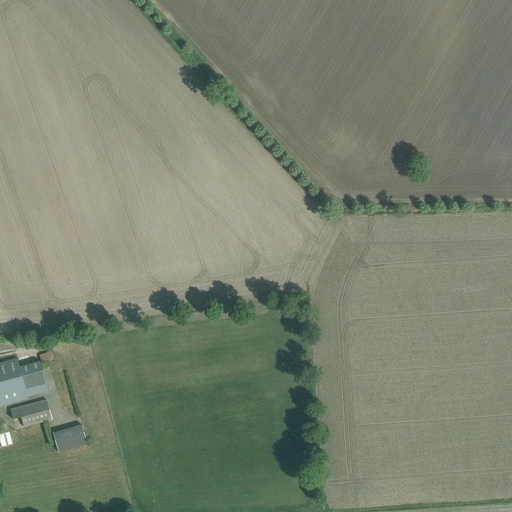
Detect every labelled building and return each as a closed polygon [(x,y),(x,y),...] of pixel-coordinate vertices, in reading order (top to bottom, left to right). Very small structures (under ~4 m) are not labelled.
[(40,355),(41,359),(43,358),(44,363),(54,360),(51,351),(40,355)] [(0,407),(28,399),(27,398),(49,392),(41,361),(19,367),(16,354),(0,358),(0,407)] [(47,399),(10,409),(13,419),(21,417),(24,427),(53,419),(47,399)] [(60,453),(88,445),(82,425),(54,433),(60,453)] [(13,444),(10,432),(0,435),(0,439),(2,447),(13,444)]
